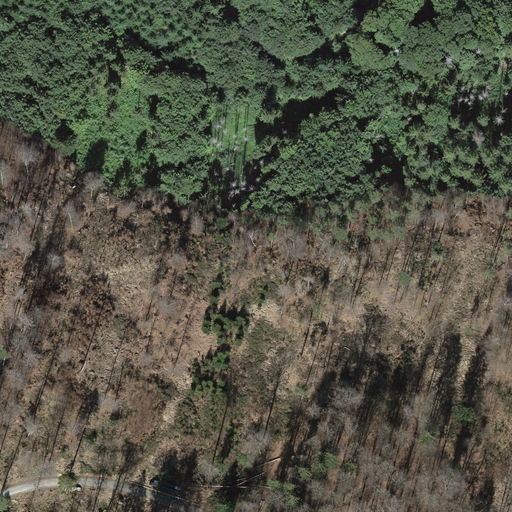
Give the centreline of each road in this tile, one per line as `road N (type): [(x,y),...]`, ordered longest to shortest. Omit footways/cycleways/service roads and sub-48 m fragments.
road 1 (track): [(0,494),(39,482),(106,481),(208,511)]
road 2 (track): [(403,0),(321,51),(285,53),(250,35),(234,0)]
